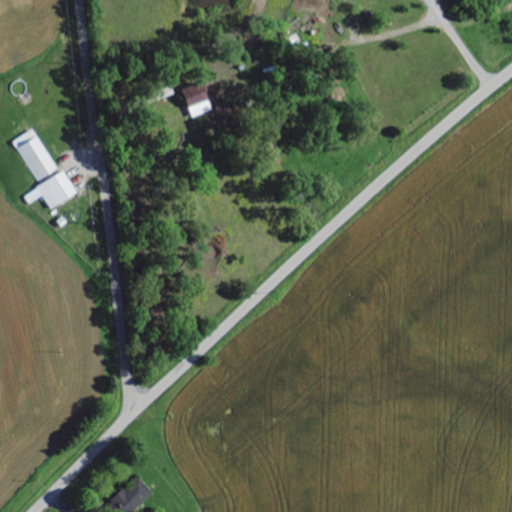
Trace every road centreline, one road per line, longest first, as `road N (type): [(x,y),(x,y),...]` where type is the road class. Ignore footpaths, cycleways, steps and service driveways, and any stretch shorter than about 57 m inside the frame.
road 1 (residential): [(32,511),(362,198),(511,70)]
road 2 (residential): [(133,413),(80,0)]
